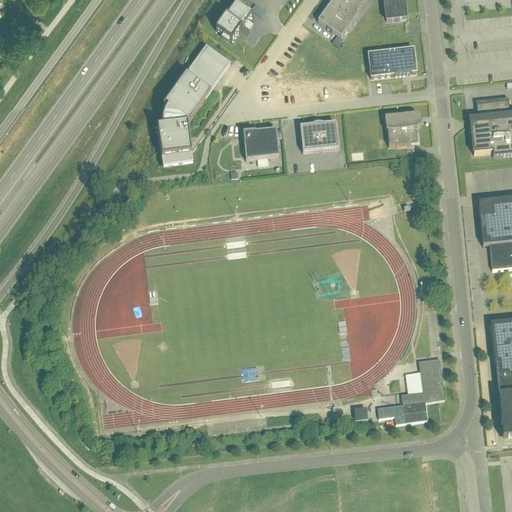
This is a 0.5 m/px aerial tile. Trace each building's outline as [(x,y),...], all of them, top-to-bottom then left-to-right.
[(340,41),(358,17),(357,16),(366,2),(363,0),(334,0),(317,25),(340,41)] [(406,22),(405,15),(403,2),(384,4),(386,24),(406,22)] [(231,13),(227,20),(225,19),(217,31),(217,32),(216,33),(217,35),(222,39),(221,41),(228,46),(230,44),(231,45),(240,33),(242,33),(244,30),(249,33),(250,33),(248,32),(252,27),(249,24),(250,21),(251,19),(250,18),(243,13),(245,10),(236,5),(231,13)] [(261,20),(265,14),(255,7),(251,13),(261,20)] [(162,130),(162,132),(157,133),(161,163),(162,173),(192,168),(191,159),(187,129),(186,129),(187,127),(230,68),(205,50),(162,110),(167,113),(165,115),(164,117),(163,120),(163,122),(162,125),(162,127),(162,130)] [(370,81),(416,76),(413,53),(367,58),(370,81)] [(511,123),(510,124),(508,102),(507,102),(507,105),(477,108),(476,105),(475,105),(478,127),(470,128),(473,158),(492,156),(493,158),(493,161),(511,158),(511,123)] [(413,118),(386,121),(385,121),(385,122),(384,122),(384,123),(385,135),(387,135),(388,150),(395,149),(395,150),(412,148),(412,147),(416,147),(415,136),(415,132),(416,132),(417,131),(418,130),(419,130),(420,129),(420,128),(421,126),(421,125),(421,124),(421,123),(420,122),(420,121),(419,120),(418,120),(417,119),(416,118),(415,118),(413,118)] [(299,130),(302,156),(320,154),(317,127),(315,127),(314,128),(313,128),(313,129),(312,129),(299,130)] [(320,127),(318,127),(317,127),(320,154),(338,152),(335,127),(323,128),(322,128),(320,127)] [(276,134),(275,133),(264,134),(264,135),(243,137),(243,139),(245,164),(278,160),(276,142),(276,134)] [(511,202),(478,206),(482,250),(489,249),(492,274),(511,272),(511,325),(490,328),(490,331),(489,331),(490,332),(494,365),(493,365),(493,366),(494,366),(494,369),(496,369),(499,399),(497,400),(502,442),(511,441),(511,202)] [(428,425),(427,417),(425,406),(444,404),(439,363),(420,365),(424,396),(401,399),(402,409),(377,412),(378,423),(394,421),(395,429),(428,425)] [(364,414),(356,415),(357,423),(365,422),(364,414)]
